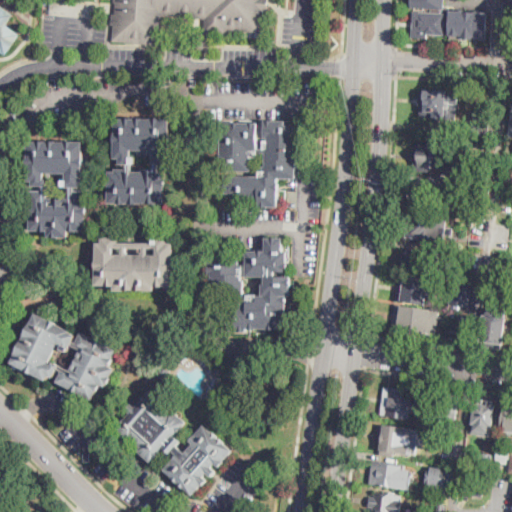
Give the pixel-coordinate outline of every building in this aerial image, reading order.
[(0,0),(1,0),(0,2),(0,4),(14,15),(7,25),(21,35),(7,55),(0,50),(0,0)] [(269,0),(268,13),(265,13),(264,33),(229,30),(228,35),(214,33),(212,51),(197,50),(198,34),(204,35),(206,19),(164,16),(162,46),(113,42),(114,26),(111,25),(112,14),(115,14),(116,3),(114,3),(114,0),(269,0)] [(448,8),(448,0),(411,0),(412,7),(448,8)] [(451,6),(450,33),(464,33),(464,35),(472,36),(474,36),(474,34),(489,34),(490,8),(451,6)] [(413,9),(447,10),(446,32),(429,32),(429,36),(412,35),(413,23),(413,9)] [(446,119),(420,117),(421,106),(419,106),(421,91),(447,93),(446,119)] [(491,114),(489,138),(472,137),(474,112),(491,114)] [(168,158),(168,163),(161,163),(161,172),(167,172),(167,203),(111,203),(112,171),(118,171),(118,169),(130,169),(130,164),(123,163),(123,158),(118,158),(118,118),(173,119),(172,158),(168,158)] [(218,120),(288,121),(288,125),(297,126),(297,129),(301,129),(300,160),(298,160),(298,178),(280,178),(279,208),(259,207),(260,198),(242,198),(242,194),(227,194),(227,176),(260,177),(260,172),(265,172),(265,167),(267,167),(267,153),(260,153),(260,158),(253,158),(253,172),(222,172),(222,131),(218,131),(218,120)] [(455,145),(454,160),(446,159),(445,169),(430,168),(430,172),(414,171),(415,157),(414,156),(415,137),(440,139),(439,144),(455,145)] [(88,230),(71,230),(71,236),(50,237),(50,230),(33,230),(31,142),(86,141),(88,230)] [(434,217),(447,219),(444,243),(431,242),(430,244),(419,242),(420,239),(406,237),(409,216),(412,216),(413,214),(423,215),(423,213),(435,214),(434,217)] [(120,242),(156,242),(156,237),(171,237),(171,243),(176,243),(176,285),(157,285),(157,290),(117,290),(117,285),(98,285),(99,242),(104,242),(104,237),(120,237),(120,242)] [(284,251),(288,251),(288,277),(292,277),(291,296),(288,296),(287,315),(283,315),(283,325),(279,325),(278,330),(249,329),(249,332),(230,332),(231,301),(241,301),(241,293),(213,293),(214,274),(210,274),(210,255),(215,255),(215,248),(229,248),(229,255),(241,255),(240,265),(248,265),(248,251),(267,251),(267,238),(284,238),(284,251)] [(432,274),(406,271),(407,263),(403,263),(404,255),(408,255),(409,248),(435,251),(432,274)] [(458,259),(443,258),(444,249),(460,251),(458,259)] [(505,273),(504,282),(491,280),(492,271),(505,273)] [(440,286),(439,295),(437,294),(436,299),(427,298),(426,304),(398,300),(402,276),(437,281),(437,286),(440,286)] [(462,288),(453,287),(454,279),(463,280),(462,288)] [(471,284),(454,284),(454,308),(470,308),(471,284)] [(440,319),(437,336),(422,333),(421,336),(417,335),(416,339),(392,335),(397,305),(432,310),(431,318),(440,319)] [(39,313),(82,334),(84,331),(120,349),(112,366),(118,369),(109,387),(102,384),(94,400),(59,382),(65,370),(61,368),(56,377),(52,375),(49,380),(14,363),(39,313)] [(468,322),(459,321),(460,313),(469,314),(468,322)] [(507,318),(504,343),(499,343),(498,349),(482,347),(483,341),(480,340),(484,315),(507,318)] [(175,377),(168,385),(158,375),(165,368),(175,377)] [(415,391),(412,413),(406,412),(405,418),(382,415),(385,387),(415,391)] [(163,405),(173,414),(175,411),(188,422),(177,435),(183,441),(179,446),(187,453),(195,443),(192,440),(206,424),(235,451),(196,495),(167,469),(178,456),(166,446),(152,462),(140,451),(144,447),(133,438),(130,441),(117,430),(133,412),(129,409),(133,403),(138,407),(153,390),(166,402),(163,405)] [(457,419),(442,417),(445,393),(460,395),(457,419)] [(511,402),(511,437),(508,437),(508,431),(501,431),(504,402),(511,402)] [(491,436),(470,433),(475,403),(495,406),(491,436)] [(418,439),(416,454),(395,451),(394,457),(380,455),(384,425),(412,428),(411,438),(418,439)] [(511,448),(511,464),(496,463),(497,447),(511,448)] [(495,460),(494,468),(482,466),(483,458),(495,460)] [(411,489),(371,484),(374,460),(406,464),(405,469),(414,470),(411,489)] [(453,464),(452,479),(436,478),(437,463),(453,464)] [(444,488),(446,467),(431,466),(429,487),(444,488)] [(484,487),(483,495),(471,494),(471,486),(484,487)] [(397,492),(396,496),(403,497),(401,511),(374,511),(374,508),(369,507),(371,497),(376,498),(376,492),(385,493),(385,490),(397,492)] [(446,502),(445,511),(438,511),(439,501),(446,502)]
